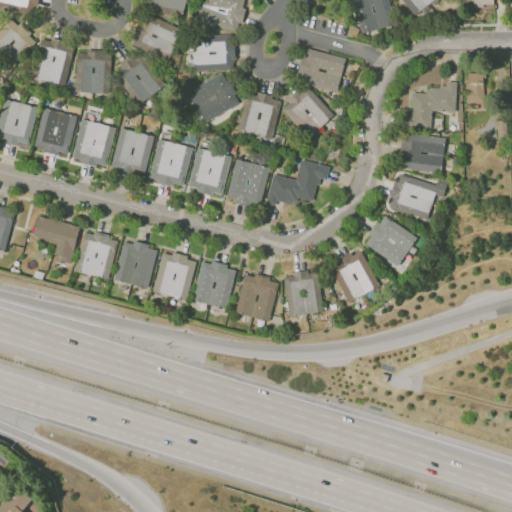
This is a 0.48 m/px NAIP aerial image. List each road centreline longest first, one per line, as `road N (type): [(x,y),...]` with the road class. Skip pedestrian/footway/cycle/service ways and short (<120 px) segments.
road 1 (residential): [(511,41),(436,45),(389,66),(371,106),(363,177),(346,216),(309,240),(270,244),(0,175)]
road 2 (motorway): [(511,486),(0,322)]
road 3 (motorway): [(0,381),(410,511)]
road 4 (motorway): [(483,309),(330,353),(170,336)]
road 5 (motorway): [(170,336),(0,295)]
road 6 (motorway): [(0,425),(85,464),(148,511)]
road 7 (residential): [(389,66),(266,22)]
